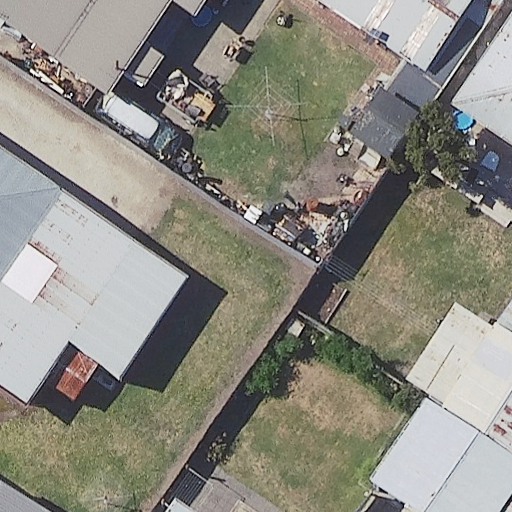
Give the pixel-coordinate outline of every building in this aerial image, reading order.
[(204,0),(0,0),(0,41),(103,108),(165,12),(187,26),(204,0)] [(511,19),(448,118),(511,160),(511,19)] [(182,283),(0,159),(0,469),(19,482),(94,371),(114,384),(182,283)] [(492,511),(511,480),(511,300),(493,331),(457,309),(410,386),(427,396),(367,494),(396,511),(492,511)] [(511,511),(511,480),(492,511),(511,511)] [(0,511),(15,511),(0,502),(0,511)]
